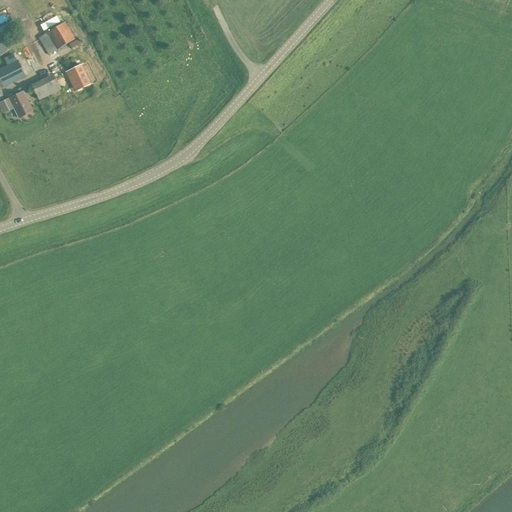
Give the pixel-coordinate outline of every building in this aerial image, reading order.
[(65,22),(38,38),(49,55),(75,39),(65,22)] [(0,55),(13,46),(7,38),(0,43),(0,55)] [(72,48),(81,43),(78,39),(69,44),(72,48)] [(16,61),(13,54),(5,58),(8,65),(0,69),(0,89),(25,76),(18,60),(16,61)] [(76,90),(91,83),(82,65),(68,72),(76,90)] [(39,101),(62,90),(54,74),(32,85),(39,101)] [(19,119),(33,111),(23,91),(8,99),(19,119)]
